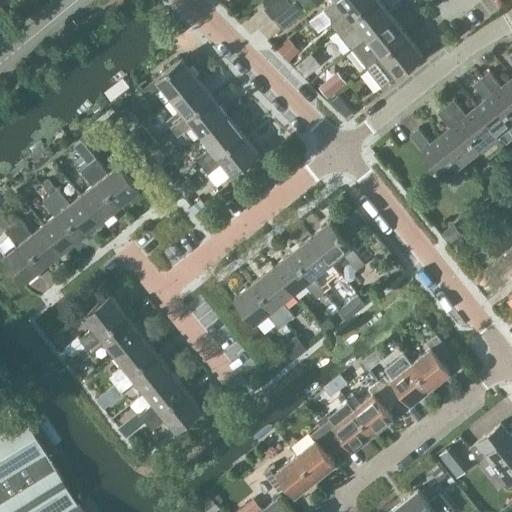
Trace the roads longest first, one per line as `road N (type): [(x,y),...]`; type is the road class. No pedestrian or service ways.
road 1 (residential): [(511,370),(336,152)]
road 2 (residential): [(169,298),(336,152)]
road 3 (residential): [(336,152),(511,24)]
road 4 (residential): [(351,511),(363,485),(511,372)]
road 5 (residential): [(336,152),(185,0)]
